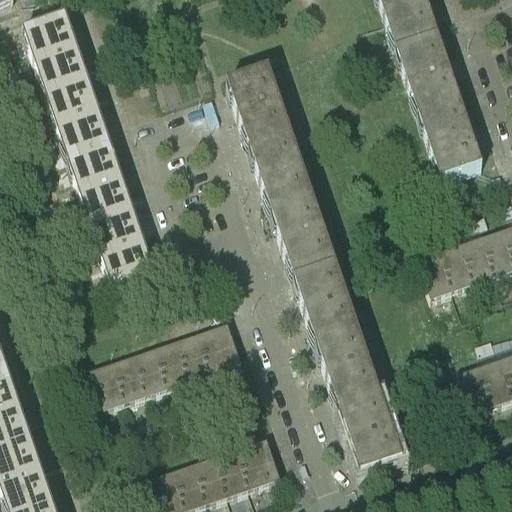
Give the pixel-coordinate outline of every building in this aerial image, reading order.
[(6,0),(0,0),(0,14),(11,11),(6,0)] [(435,46),(421,4),(419,0),(372,0),(393,60),(435,46)] [(21,41),(43,107),(85,93),(63,27),(21,41)] [(458,112),(441,63),(435,46),(393,60),(416,126),(458,112)] [(266,82),(224,96),(247,162),(288,148),(266,82)] [(85,93),(43,107),(65,172),(107,158),(85,93)] [(480,177),(465,134),(458,112),(416,126),(438,191),(480,177)] [(311,213),(288,148),(247,162),(269,227),(311,213)] [(107,158),(65,172),(88,237),(130,223),(107,158)] [(333,278),(311,213),(269,227),(291,292),(333,278)] [(130,223),(88,237),(110,303),(152,288),(130,223)] [(511,241),(438,267),(416,275),(428,310),(511,280),(511,241)] [(355,342),(333,278),(291,292),(313,357),(355,342)] [(216,344),(89,387),(101,421),(239,374),(225,335),(214,339),(216,344)] [(377,407),(355,342),(313,357),(335,422),(377,407)] [(468,425),(489,418),(511,409),(511,370),(456,390),(468,425)] [(5,390),(0,391),(0,464),(28,455),(5,390)] [(400,473),(377,407),(335,422),(358,488),(400,473)] [(255,459),(129,502),(131,511),(213,511),(278,490),(265,450),(253,454),(255,459)] [(47,511),(28,455),(0,464),(0,511),(47,511)]
